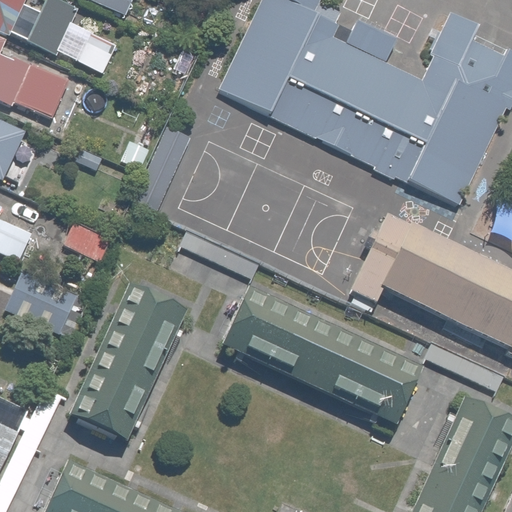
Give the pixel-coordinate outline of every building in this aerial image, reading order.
[(49,57),(71,9),(51,0),(40,0),(37,9),(22,2),(22,0),(0,0),(0,40),(2,41),(5,36),(49,57)] [(67,0),(74,4),(119,25),(129,3),(121,0),(67,0)] [(269,0),(221,103),(454,211),(511,87),(511,64),(467,44),(472,33),(444,21),(414,85),(385,72),(395,51),(316,14),(322,0),(269,0)] [(107,42),(83,31),(66,65),(91,77),(107,42)] [(0,110),(4,112),(8,103),(42,119),(60,80),(0,51),(0,45),(2,41),(0,40),(0,110)] [(189,130),(171,121),(161,116),(147,145),(138,165),(133,174),(120,203),(148,216),(189,130)] [(81,149),(133,174),(138,165),(147,145),(94,120),(81,149)] [(0,122),(0,182),(8,186),(31,137),(0,122)] [(373,311),(380,297),(509,359),(508,361),(511,363),(511,282),(385,220),(347,298),(373,311)] [(0,263),(13,269),(30,235),(0,221),(0,263)] [(92,235),(64,222),(52,247),(80,260),(92,235)] [(247,285),(256,267),(180,231),(171,249),(247,285)] [(0,297),(0,316),(54,342),(73,302),(12,273),(0,297)] [(185,314),(129,289),(68,419),(126,446),(185,314)] [(422,372),(249,292),(222,349),(394,430),(422,372)] [(488,396),(498,375),(425,340),(415,362),(488,396)] [(0,455),(7,440),(11,432),(0,427),(0,401),(1,400),(0,399),(0,455)] [(479,511),(511,441),(511,423),(461,401),(410,511),(479,511)] [(170,511),(68,465),(46,511),(170,511)]
